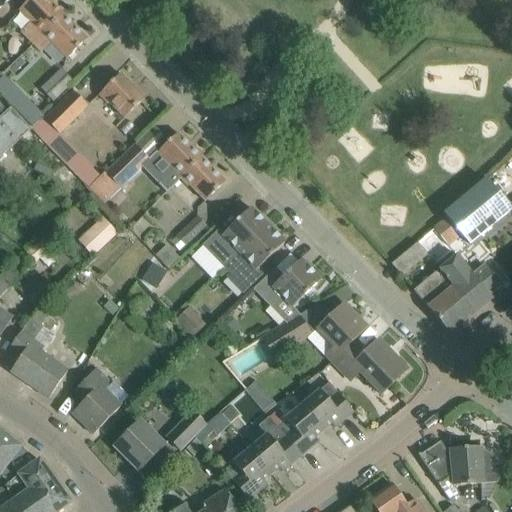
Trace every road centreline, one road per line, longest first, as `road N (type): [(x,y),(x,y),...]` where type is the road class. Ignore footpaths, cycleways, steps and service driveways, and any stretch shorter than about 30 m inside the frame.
road 1 (residential): [(456,375),(100,0)]
road 2 (unclassified): [(297,511),(456,375)]
road 3 (unclassified): [(101,500),(59,447),(0,398)]
